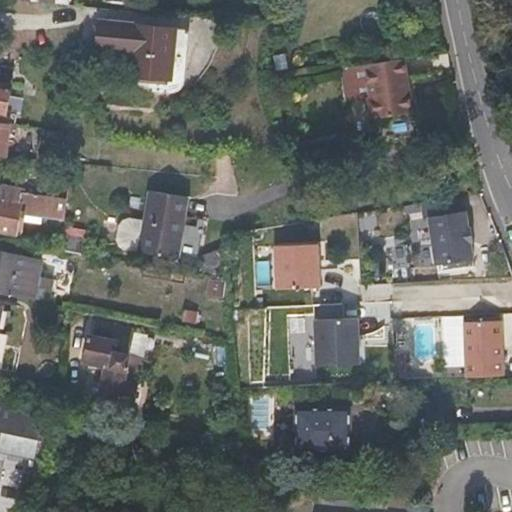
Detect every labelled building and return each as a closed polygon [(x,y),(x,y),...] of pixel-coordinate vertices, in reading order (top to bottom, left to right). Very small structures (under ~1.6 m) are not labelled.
[(168,79),(175,29),(99,20),(97,50),(132,54),(130,75),(168,79)] [(418,113),(412,60),(370,65),(374,98),(369,100),(373,119),(418,113)] [(8,110),(12,83),(15,66),(0,63),(0,119),(11,121),(17,121),(18,113),(8,110)] [(374,98),(370,65),(365,68),(346,71),(351,102),(369,100),(374,98)] [(0,152),(7,153),(11,121),(0,119),(0,152)] [(314,149),(312,135),(300,136),(300,151),(314,149)] [(66,196),(68,180),(44,177),(42,192),(66,196)] [(18,200),(20,189),(21,184),(4,182),(2,198),(18,200)] [(62,216),(66,196),(42,192),(20,189),(18,200),(2,198),(0,210),(0,226),(20,230),(23,210),(62,216)] [(180,234),(185,195),(150,189),(145,220),(141,252),(181,258),(185,235),(180,234)] [(477,260),(475,243),(477,243),(475,228),(473,228),(471,212),(462,213),(460,200),(425,205),(428,219),(433,219),(439,265),(477,260)] [(141,252),(145,220),(132,218),(125,220),(122,224),(120,239),(122,245),(125,248),(141,252)] [(84,251),(86,239),(65,235),(62,247),(84,251)] [(323,287),(322,236),(279,237),(280,289),(323,287)] [(40,273),(43,256),(0,247),(0,286),(35,294),(40,273)] [(54,299),(59,277),(40,273),(35,294),(54,299)] [(135,394),(144,353),(131,350),(135,323),(96,316),(94,330),(91,331),(86,356),(89,357),(88,362),(104,367),(100,391),(122,396),(124,393),(135,394)] [(363,366),(362,319),(318,321),(320,367),(363,366)] [(506,376),(503,322),(467,324),(468,378),(506,376)] [(410,374),(410,354),(397,354),(398,374),(410,374)] [(0,424),(5,426),(1,441),(32,446),(34,431),(45,434),(50,404),(0,393),(0,424)] [(352,447),(352,404),(297,406),(298,449),(352,447)]
